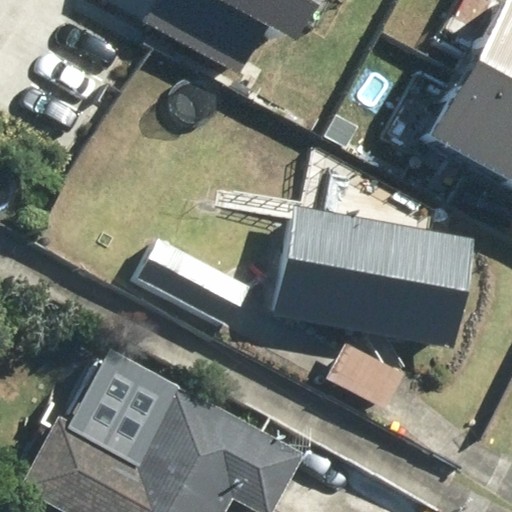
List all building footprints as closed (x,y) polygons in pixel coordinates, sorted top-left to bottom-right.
[(144,0),(135,17),(228,67),(249,29),(271,40),(292,0),(144,0)] [(511,2),(507,0),(490,0),(418,128),(511,180),(511,2)] [(413,130),(395,166),(453,195),(471,159),(413,130)] [(287,211),(267,320),(448,353),(468,244),(287,211)] [(154,244),(134,282),(224,329),(244,291),(154,244)] [(340,345),(322,381),(380,411),(399,376),(340,345)] [(219,511),(225,502),(244,511),(269,511),(297,458),(99,355),(61,427),(51,422),(13,496),(44,511),(219,511)]
